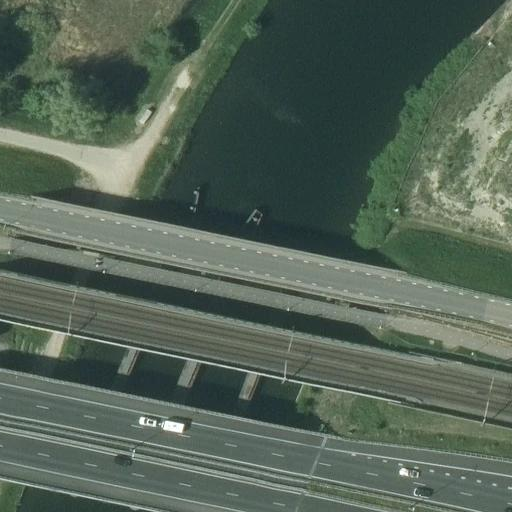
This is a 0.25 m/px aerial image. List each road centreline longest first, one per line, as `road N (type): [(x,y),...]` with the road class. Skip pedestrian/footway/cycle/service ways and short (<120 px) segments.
road 1 (tertiary): [(511,313),(0,206)]
road 2 (motorway): [(511,506),(0,400)]
road 3 (track): [(129,165),(0,474)]
road 4 (motorway): [(0,448),(305,511)]
